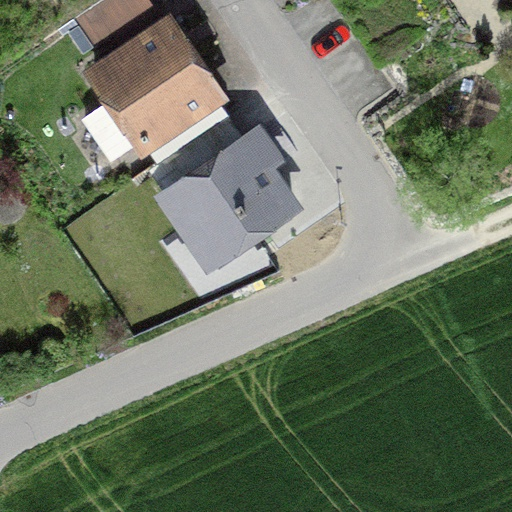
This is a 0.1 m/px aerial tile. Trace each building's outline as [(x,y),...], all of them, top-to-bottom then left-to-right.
[(8,0),(0,0),(0,39),(13,59),(37,43),(8,0)] [(43,0),(8,0),(37,43),(61,26),(43,0)] [(78,0),(43,0),(61,26),(85,10),(78,0)] [(78,0),(85,10),(100,0),(78,0)] [(109,66),(93,76),(153,165),(241,107),(183,21),(168,31),(146,0),(116,0),(81,24),(109,66)] [(362,0),(332,0),(342,14),(362,0)] [(409,9),(402,0),(362,0),(342,14),(360,41),(409,9)] [(425,33),(409,9),(360,41),(376,65),(425,33)] [(0,39),(0,67),(13,59),(0,39)] [(264,137),(168,205),(224,283),(320,215),(264,137)]
